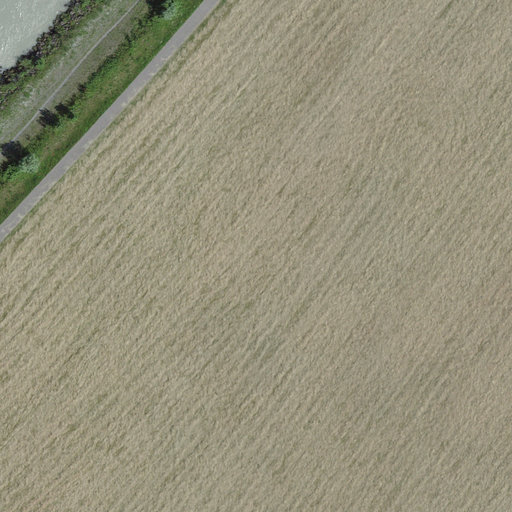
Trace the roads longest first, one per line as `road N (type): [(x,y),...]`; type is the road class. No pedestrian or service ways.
road 1 (track): [(0,239),(217,0)]
road 2 (track): [(139,0),(0,145)]
